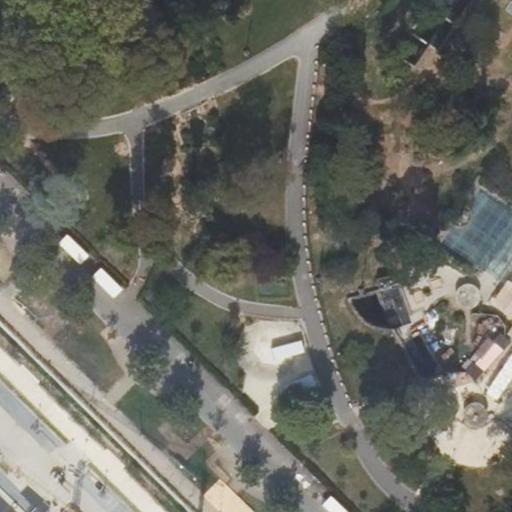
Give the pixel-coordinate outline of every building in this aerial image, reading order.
[(465,219),(466,216),(465,213),(464,211),(463,210),(459,207),(473,188),(476,183),(483,189),(484,187),(511,207),(511,201),(487,183),(487,182),(477,175),(426,248),(436,255),(437,254),(469,277),(471,275),(472,274),(471,272),(439,250),(440,249),(433,244),(436,240),(450,219),(454,222),(455,223),(457,224),(458,224),(460,223),(462,222),(463,222),(465,219)] [(511,265),(511,215),(473,188),(459,207),(463,210),(464,211),(465,213),(466,216),(465,219),(463,222),(462,222),(460,223),(458,224),(457,224),(455,223),(454,222),(450,219),(436,240),(499,284),(511,265)] [(345,248),(357,231),(346,224),(335,241),(345,248)] [(393,286),(391,275),(376,278),(379,289),(393,286)] [(469,303),(470,301),(472,300),(472,297),(472,295),(472,293),(470,292),(468,290),(466,290),(464,290),(462,291),(461,292),(459,294),(459,296),(459,299),(460,301),(462,302),(464,303),(466,303),(469,303)] [(511,358),(500,355),(494,369),(511,375),(511,358)] [(479,395),(500,403),(505,389),(485,381),(479,395)] [(478,420),(479,418),(480,416),(480,414),(479,412),(478,410),(476,409),(474,408),(472,408),(470,409),(468,410),(467,412),(467,414),(467,417),(468,419),(469,420),(471,421),(473,422),(476,421),(478,420)]
